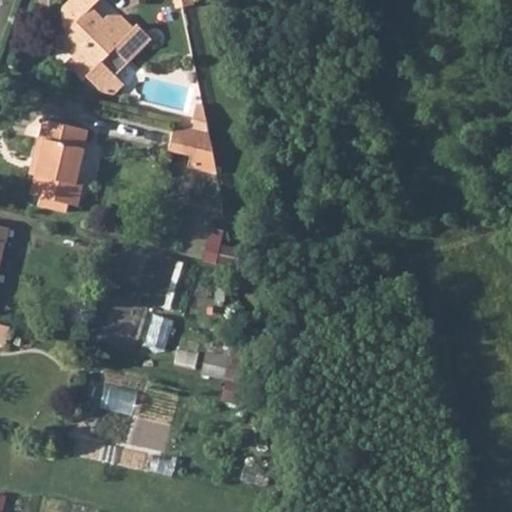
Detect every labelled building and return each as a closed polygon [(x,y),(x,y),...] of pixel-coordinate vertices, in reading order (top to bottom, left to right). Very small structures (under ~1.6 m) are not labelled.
[(89,73),(105,88),(121,72),(107,57),(118,45),(133,59),(155,35),(141,21),(137,26),(125,15),(111,13),(107,17),(94,5),(98,0),(71,0),(67,4),(67,6),(74,13),(75,24),(65,33),(61,38),(76,53),(69,61),(86,77),(89,73)] [(75,24),(74,13),(67,6),(65,33),(75,24)] [(195,123),(212,127),(207,100),(201,99),(195,123)] [(78,180),(90,127),(47,117),(43,135),(41,135),(36,158),(43,160),(35,194),(81,205),(87,183),(78,180)] [(194,148),(202,150),(199,161),(220,166),(212,127),(195,123),(178,119),(173,143),(194,148)] [(191,160),(199,161),(202,150),(194,148),(191,160)] [(156,316),(151,346),(170,349),(175,319),(156,316)] [(205,376),(226,380),(230,357),(209,353),(205,376)] [(135,446),(168,451),(171,428),(138,423),(135,446)]
